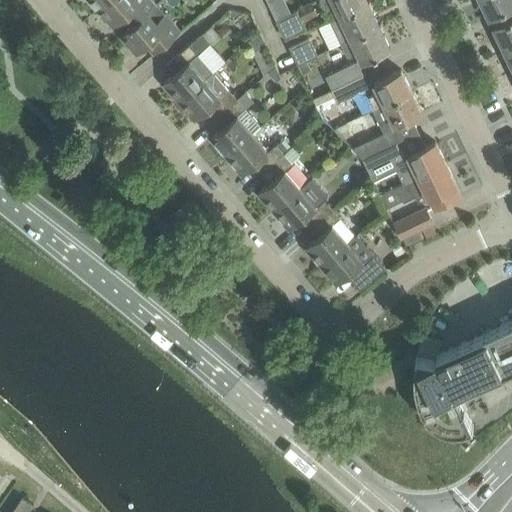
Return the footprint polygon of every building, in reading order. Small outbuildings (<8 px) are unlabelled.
[(107,0),(91,0),(98,8),(107,0)] [(157,3),(154,0),(107,0),(98,8),(113,26),(128,14),(135,22),(157,3)] [(340,16),(369,2),(368,0),(320,0),(326,12),(336,7),(340,16)] [(511,0),(482,0),(490,16),(508,8),(511,5),(511,0)] [(342,43),(380,25),(369,2),(340,16),(331,20),(342,43)] [(155,52),(181,30),(157,3),(135,22),(121,34),(137,53),(151,41),(158,48),(154,51),(155,52)] [(286,37),(305,28),(296,9),(277,19),(286,37)] [(506,49),(511,45),(511,16),(494,25),(506,49)] [(340,41),(331,21),(321,26),(330,46),(340,41)] [(363,62),(375,56),(379,54),(379,53),(391,47),(380,25),(342,43),(348,56),(358,51),(363,62)] [(214,71),(198,53),(210,42),(202,32),(165,64),(166,65),(170,61),(178,70),(163,83),(179,101),(214,71)] [(254,51),(266,43),(260,32),(250,40),(254,51)] [(299,64),(318,54),(309,36),(290,46),(299,64)] [(331,89),(363,75),(356,60),(325,75),(331,89)] [(282,77),(280,72),(276,64),(270,70),(277,80),(282,77)] [(373,109),(411,91),(401,69),(374,82),(379,91),(367,96),(373,109)] [(229,89),(214,71),(179,101),(194,119),(210,106),(218,115),(237,98),(229,89)] [(337,102),(371,86),(366,74),(363,75),(331,89),(331,90),(313,98),(316,104),(334,95),(337,102)] [(364,158),(400,141),(394,129),(398,127),(396,124),(422,112),(411,91),(373,109),(384,132),(353,147),(356,150),(358,152),(364,158)] [(261,126),(246,108),(237,98),(218,115),(226,125),(210,138),(226,156),(253,133),(261,126)] [(285,138),(277,144),(269,151),(253,133),(226,156),(242,174),(257,161),(265,170),(285,153),(283,151),(291,145),(285,138)] [(408,180),(446,163),(435,141),(410,153),(409,150),(405,152),(400,141),(364,158),(372,175),(389,168),(391,172),(402,167),(408,180)] [(294,163),(292,161),(301,154),(293,146),(285,153),(265,170),(273,179),(258,192),(273,210),(300,187),(286,170),(294,163)] [(358,152),(356,150),(351,146),(345,155),(352,161),(358,152)] [(417,198),(428,193),(435,207),(461,194),(446,163),(408,180),(397,186),(404,201),(416,195),(417,198)] [(325,199),(309,181),(301,187),(300,187),(273,210),(289,229),(304,216),(312,224),(332,207),(325,199)] [(356,234),(341,217),(332,207),(312,224),(320,234),(305,247),(321,265),(356,234)] [(401,237),(423,227),(433,222),(426,207),(394,223),(401,237)] [(407,246),(423,238),(420,230),(403,238),(407,246)] [(361,289),(387,267),(358,234),(356,235),(356,234),(321,265),(337,283),(352,270),(359,279),(355,283),(361,289)] [(401,240),(391,246),(398,257),(408,251),(401,240)] [(470,427),(473,426),(465,408),(463,408),(456,394),(511,367),(511,318),(437,355),(439,358),(436,359),(416,356),(416,357),(414,360),(413,363),(413,366),(412,369),(411,373),(411,376),(411,380),(411,383),(412,387),(413,390),(414,393),(415,396),(416,400),(418,403),(420,406),(423,409),(425,412),(428,415),(431,417),(433,419),(435,420),(439,422),(442,424),(446,425),(450,426),(453,427),(456,427),(459,427),(462,428),(466,427),(470,427)] [(21,495),(9,511),(26,511),(33,503),(21,495)]
